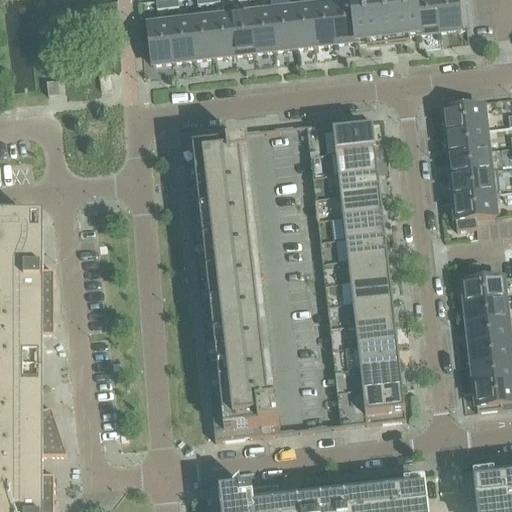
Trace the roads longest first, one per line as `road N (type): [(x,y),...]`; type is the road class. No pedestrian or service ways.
road 1 (residential): [(163,476),(96,483),(62,195)]
road 2 (residential): [(405,91),(442,446)]
road 3 (residential): [(141,190),(135,119),(405,91)]
road 4 (residential): [(163,476),(141,190)]
road 5 (residential): [(442,446),(163,476)]
road 6 (residential): [(62,195),(56,129),(0,134)]
